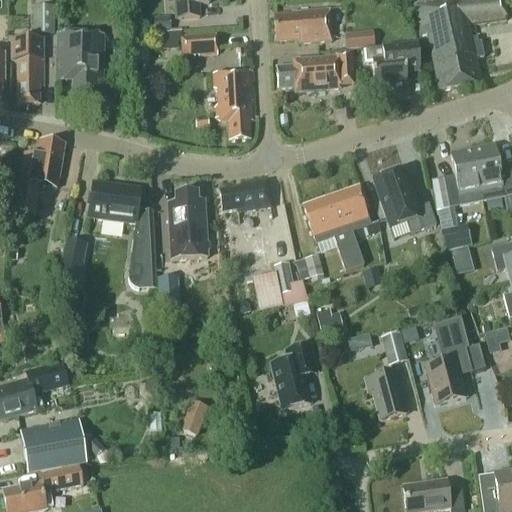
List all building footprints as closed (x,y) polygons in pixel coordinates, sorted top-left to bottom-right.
[(208,5),(207,0),(173,0),(175,21),(200,19),(199,6),(208,5)] [(438,93),(479,86),(475,60),(483,59),(480,44),(477,45),(473,27),(506,22),(502,0),(455,0),(414,6),(420,38),(427,37),(438,93)] [(54,8),(31,8),(31,37),(54,37),(54,8)] [(273,18),(275,44),(298,43),(298,47),(331,45),(329,14),(291,15),(292,17),(273,18)] [(170,32),(170,19),(153,20),(153,33),(170,32)] [(216,36),(181,38),(181,33),(158,34),(159,53),(180,52),(181,59),(217,57),(216,36)] [(372,34),(343,36),(345,52),(374,50),(372,34)] [(72,109),(95,110),(96,92),(101,92),(103,37),(57,35),(56,85),(73,85),(72,109)] [(17,65),(17,106),(38,106),(38,88),(41,88),(41,41),(9,41),(9,65),(17,65)] [(363,66),(371,66),(373,89),(406,86),(405,75),(419,74),(417,46),(381,49),(381,50),(362,52),(363,66)] [(276,70),(277,91),(300,90),(300,95),(339,93),(339,89),(354,88),(352,55),(333,56),(334,62),(294,64),(294,69),(276,70)] [(252,74),(220,75),(211,76),(212,90),(215,92),(217,109),(213,111),(213,121),(217,122),(217,125),(228,125),(229,144),(250,142),(249,124),(254,123),(252,74)] [(194,130),(207,129),(207,120),(194,120),(194,130)] [(39,187),(57,191),(64,147),(39,143),(36,160),(24,158),(20,183),(10,181),(7,215),(3,214),(0,246),(15,247),(16,242),(23,237),(25,219),(34,219),(39,187)] [(480,193),(489,191),(491,202),(511,197),(511,181),(509,167),(498,170),(493,149),(472,153),(480,193)] [(467,196),(480,193),(472,153),(450,158),(454,178),(443,181),(449,210),(470,206),(467,196)] [(403,173),(373,183),(389,231),(405,225),(409,237),(435,228),(428,206),(416,210),(403,173)] [(271,211),(267,183),(240,187),(241,190),(219,193),(222,216),(235,214),(236,216),(271,211)] [(152,213),(138,211),(140,193),(93,186),(88,221),(135,227),(128,283),(129,286),(130,287),(131,289),(135,291),(137,292),(138,292),(157,291),(156,279),(152,213)] [(359,188),(302,208),(315,247),(346,236),(349,243),(335,248),(344,275),(363,268),(351,234),(370,228),(365,214),(367,213),(359,188)] [(206,260),(206,253),(209,252),(209,245),(205,243),(203,204),(196,204),(196,195),(175,197),(175,205),(167,206),(171,263),(206,260)] [(456,238),(452,215),(437,218),(443,251),(464,247),(462,237),(456,238)] [(56,282),(63,283),(58,311),(74,314),(87,246),(64,241),(56,282)] [(511,280),(511,245),(491,251),(496,274),(510,271),(511,280)] [(318,257),(294,263),(300,283),(323,277),(318,257)] [(288,265),(272,268),(281,309),(306,304),(303,289),(293,291),(288,265)] [(380,287),(376,272),(361,276),(365,292),(380,287)] [(178,277),(156,279),(159,312),(180,311),(178,277)] [(511,296),(503,298),(508,321),(511,320),(511,296)] [(335,337),(329,311),(315,314),(321,340),(335,337)] [(444,324),(452,354),(469,350),(460,320),(444,324)] [(406,363),(399,334),(379,339),(387,368),(406,363)] [(294,352),(296,361),(269,367),(281,414),(310,406),(303,378),(316,375),(309,348),(294,352)] [(465,401),(455,362),(424,370),(434,409),(465,401)] [(27,383),(0,390),(0,423),(36,414),(28,383),(49,378),(46,367),(24,373),(27,383)] [(405,417),(394,374),(364,382),(368,398),(373,397),(380,424),(405,417)] [(179,432),(196,439),(207,410),(190,403),(179,432)] [(77,422),(19,432),(26,476),(85,466),(77,422)] [(39,487),(2,494),(5,511),(44,511),(45,511),(52,509),(49,495),(81,489),(78,471),(37,479),(39,487)] [(496,497),(484,499),(486,511),(511,511),(511,473),(493,476),(496,497)] [(449,511),(463,511),(461,493),(447,495),(445,483),(402,489),(405,511),(445,511),(449,511)]
